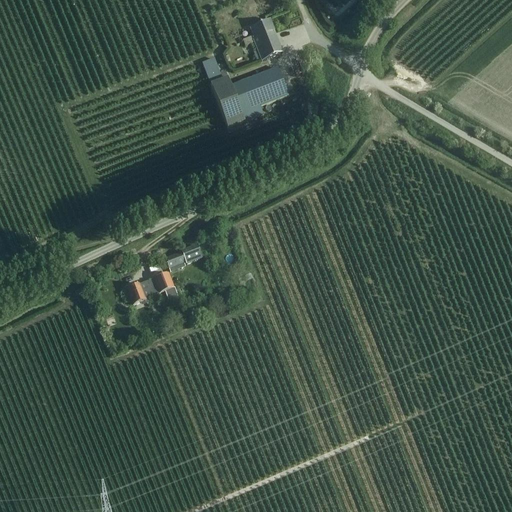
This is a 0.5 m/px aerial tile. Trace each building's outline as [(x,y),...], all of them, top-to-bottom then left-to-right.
[(282,55),(274,34),(270,22),(249,30),(252,38),(242,42),(244,48),(253,45),(260,63),(282,55)] [(209,83),(220,79),(214,61),(202,65),(209,83)] [(287,97),(282,83),(277,69),(230,87),(227,80),(211,86),(227,129),(263,115),(260,108),(287,97)] [(298,71),(292,73),(298,94),(304,92),(298,71)] [(166,260),(166,262),(169,270),(185,265),(184,264),(186,264),(187,266),(202,260),(198,248),(182,254),(183,256),(182,257),(181,255),(166,260)] [(175,290),(169,275),(127,291),(133,308),(146,303),(145,301),(175,290)] [(192,312),(187,314),(191,325),(197,323),(192,312)]
